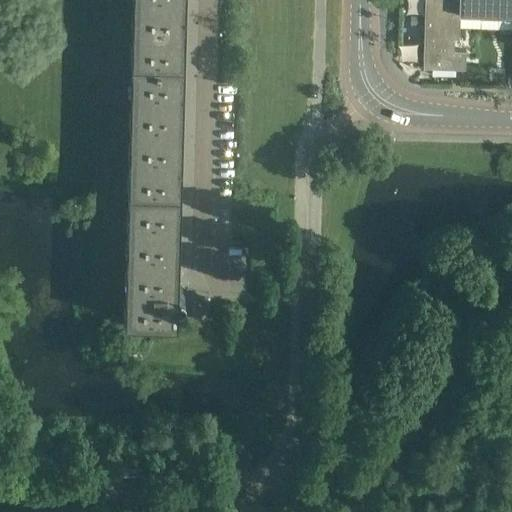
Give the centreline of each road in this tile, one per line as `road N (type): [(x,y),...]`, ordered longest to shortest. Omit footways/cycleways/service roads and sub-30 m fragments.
road 1 (residential): [(210,0),(204,301)]
road 2 (unclassified): [(511,120),(421,116),(375,100),(359,66),(359,0)]
